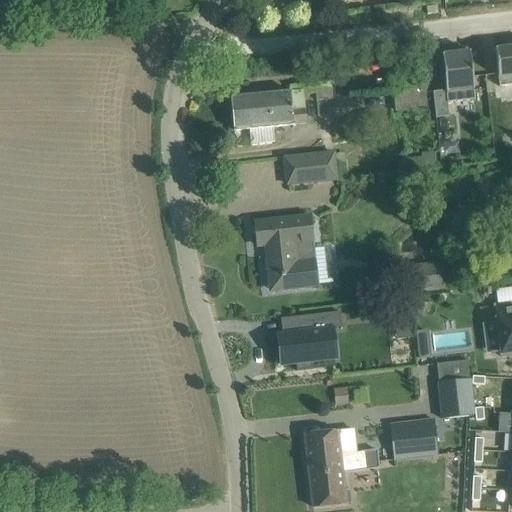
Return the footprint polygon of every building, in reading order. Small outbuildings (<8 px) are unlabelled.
[(511,48),(494,50),(498,88),(511,86),(511,48)] [(445,92),(433,94),(436,119),(449,118),(447,104),(474,101),(469,53),(467,53),(466,50),(456,51),(456,54),(441,56),(445,92)] [(424,90),(392,93),(394,113),(426,109),(424,90)] [(275,128),(305,125),(302,91),(271,94),(275,128)] [(275,128),(271,94),(230,98),(233,132),(253,130),(254,146),(276,144),(275,128)] [(333,154),(284,160),(286,185),(336,181),(333,154)] [(308,218),(254,225),(258,251),(265,250),(269,285),(315,280),(313,264),(311,245),(308,218)] [(393,269),(397,296),(446,290),(443,263),(393,269)] [(511,304),(494,307),(496,321),(500,358),(511,356),(511,304)] [(282,336),(278,336),(282,366),(295,364),(296,372),(312,370),(311,362),(321,361),(321,360),(320,358),(319,341),(323,341),(332,340),(330,331),(330,330),(332,330),(341,329),(339,313),(299,318),(301,334),(282,336)] [(428,345),(416,346),(417,360),(429,359),(428,345)] [(472,378),(471,387),(484,388),(484,379),(472,378)] [(469,380),(437,384),(442,420),(470,417),(473,417),(469,380)] [(483,409),(474,410),(475,422),(484,421),(483,409)] [(435,421),(388,425),(393,462),(439,457),(435,421)] [(304,437),(307,472),(378,464),(376,452),(356,455),(353,431),(304,437)] [(474,440),(474,452),(483,452),(483,440),(475,440),(474,440)] [(474,452),(473,464),(482,464),(483,452),(474,452)] [(378,470),(378,464),(307,472),(311,509),(345,505),(345,504),(350,504),(349,492),(344,493),(342,474),(378,470)] [(472,478),(472,490),(481,490),(481,478),(473,478),(472,478)] [(472,490),(471,502),(480,502),(481,490),(472,490)]
